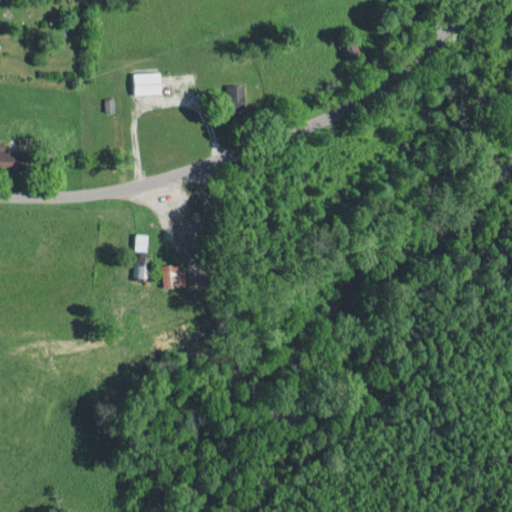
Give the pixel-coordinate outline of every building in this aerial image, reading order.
[(136,93),(164,93),(163,71),(136,72),(136,93)] [(245,84),(227,83),(227,104),(245,104),(245,84)] [(0,168),(23,169),(23,151),(0,150),(0,168)] [(149,250),(150,233),(137,233),(136,250),(149,250)] [(162,264),(163,287),(184,286),(183,263),(162,264)] [(147,276),(147,264),(134,264),(134,276),(147,276)]
